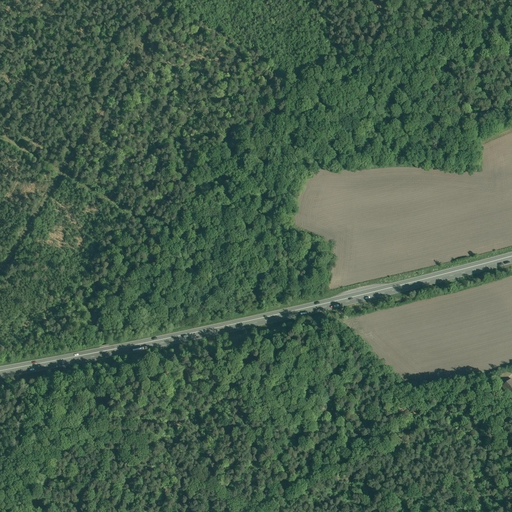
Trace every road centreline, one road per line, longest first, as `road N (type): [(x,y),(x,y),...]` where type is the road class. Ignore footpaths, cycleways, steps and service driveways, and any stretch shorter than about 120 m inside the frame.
road 1 (trunk): [(0,372),(230,326),(511,254)]
road 2 (track): [(175,0),(0,288)]
road 3 (track): [(0,136),(169,237)]
